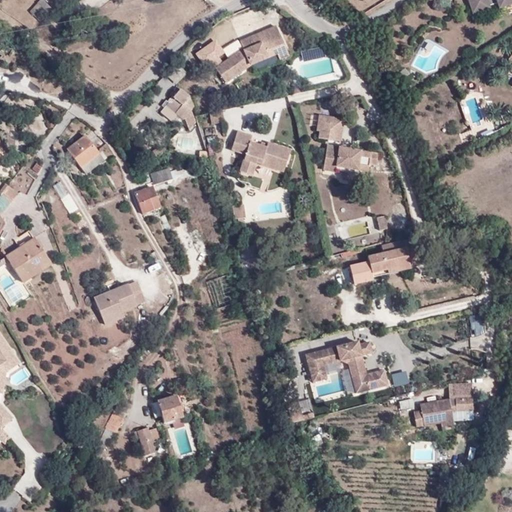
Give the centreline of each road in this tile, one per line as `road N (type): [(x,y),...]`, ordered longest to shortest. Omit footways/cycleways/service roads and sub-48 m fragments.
road 1 (residential): [(101,123),(127,170),(132,206),(178,287),(170,327)]
road 2 (residential): [(227,7),(197,25),(101,123)]
road 3 (residential): [(360,84),(396,146),(411,192)]
